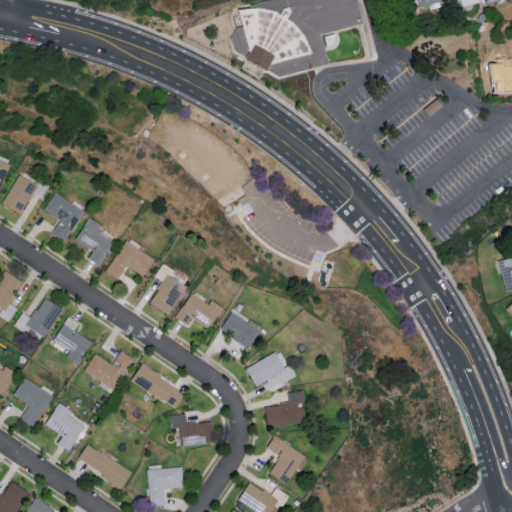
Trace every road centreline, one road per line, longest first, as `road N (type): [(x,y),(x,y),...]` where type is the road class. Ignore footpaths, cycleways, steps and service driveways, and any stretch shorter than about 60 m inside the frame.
road 1 (secondary): [(375,202),(295,127),(225,81),(102,26),(0,2)]
road 2 (secondary): [(90,49),(213,102),(280,147),(356,219)]
road 3 (residential): [(0,237),(224,392),(237,419)]
road 4 (secondary): [(435,333),(468,395),(498,494)]
road 5 (secondary): [(435,333),(459,355),(511,479)]
road 6 (secondary): [(511,447),(455,318)]
